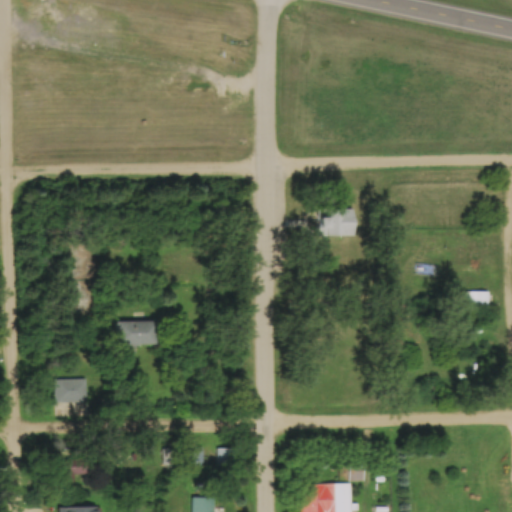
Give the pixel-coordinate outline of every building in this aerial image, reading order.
[(350,208),(315,208),(315,218),(304,218),(304,234),(350,234),(350,208)] [(457,232),(398,232),(398,246),(457,246),(457,232)] [(410,272),(438,272),(438,262),(410,262),(410,272)] [(471,290),(471,305),(492,305),(492,290),(471,290)] [(145,343),(145,321),(108,321),(108,343),(145,343)] [(186,466),(202,466),(202,446),(186,446),(186,466)] [(232,465),(232,448),(219,448),(219,465),(232,465)] [(49,480),(76,480),(76,460),(50,459),(49,480)] [(296,483),(296,511),(350,511),(350,482),(296,483)] [(215,511),(216,495),(187,495),(186,511),(215,511)]
